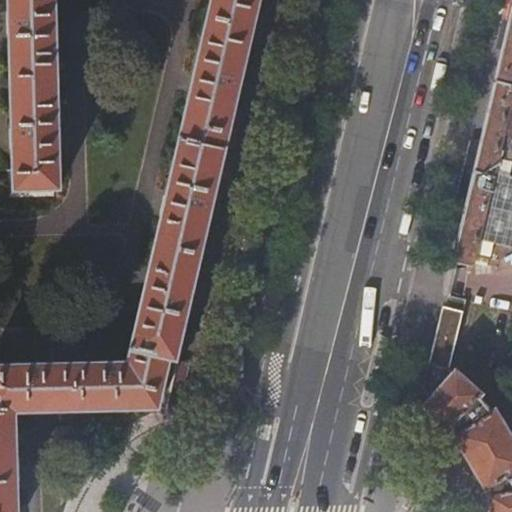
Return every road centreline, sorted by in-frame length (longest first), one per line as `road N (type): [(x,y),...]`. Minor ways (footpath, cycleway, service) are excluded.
road 1 (residential): [(312,0),(225,361),(302,464)]
road 2 (primary): [(302,464),(363,254),(419,0)]
